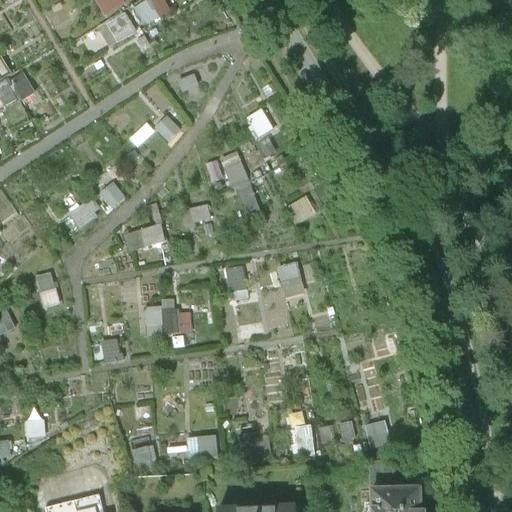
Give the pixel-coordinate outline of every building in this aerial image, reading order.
[(119,0),(92,0),(99,16),(122,7),(119,0)] [(140,23),(166,14),(160,0),(143,0),(133,4),(140,23)] [(125,14),(97,24),(105,45),(132,35),(125,14)] [(22,71),(0,80),(0,107),(32,92),(22,71)] [(272,130),(281,126),(271,105),(263,109),(272,130)] [(246,118),(257,139),(271,131),(260,110),(246,118)] [(153,127),(168,140),(179,128),(164,114),(153,127)] [(235,210),(255,206),(241,152),(222,156),(235,210)] [(110,174),(97,180),(107,206),(120,200),(110,174)] [(82,204),(69,213),(78,226),(91,218),(82,204)] [(124,231),(127,250),(163,243),(160,225),(124,231)] [(284,299),(306,293),(298,261),(276,267),(284,299)] [(224,268),(225,291),(243,290),(242,267),(224,268)] [(55,272),(38,273),(41,307),(58,305),(55,272)] [(163,334),(190,332),(189,310),(174,311),(173,297),(161,298),(163,334)] [(159,304),(143,305),(145,335),(161,334),(159,304)] [(8,307),(0,310),(0,336),(18,329),(8,307)] [(253,431),(237,434),(241,457),(257,455),(253,431)] [(182,437),(183,463),(216,461),(214,435),(182,437)] [(420,511),(420,492),(371,493),(371,511),(420,511)] [(230,511),(309,511),(309,500),(230,502),(230,511)]
